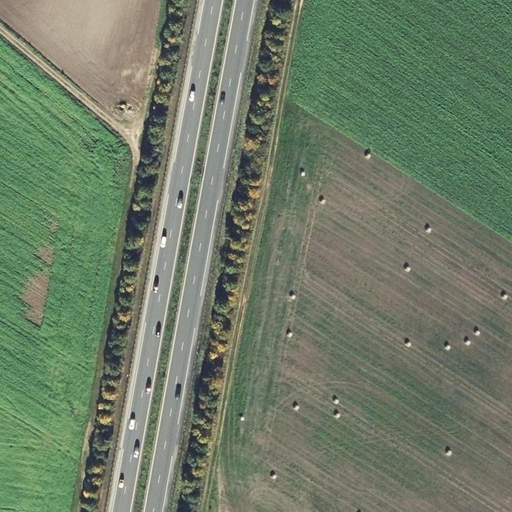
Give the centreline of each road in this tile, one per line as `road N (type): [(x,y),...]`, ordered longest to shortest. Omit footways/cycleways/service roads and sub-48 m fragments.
road 1 (trunk): [(213,0),(121,511)]
road 2 (trunk): [(153,511),(245,0)]
road 3 (track): [(134,142),(0,28)]
